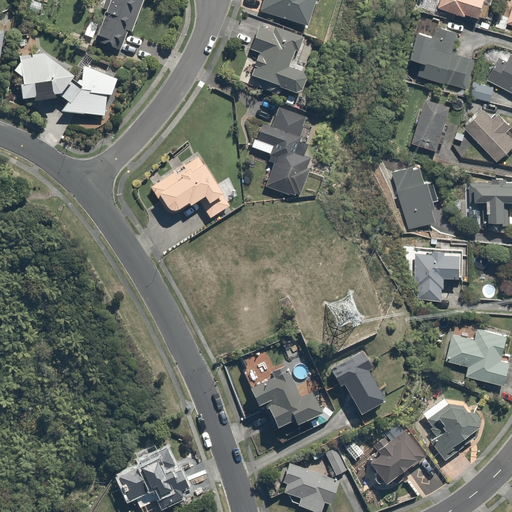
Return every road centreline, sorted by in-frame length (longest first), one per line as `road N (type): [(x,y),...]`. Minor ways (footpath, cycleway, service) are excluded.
road 1 (residential): [(243,511),(197,375),(87,184)]
road 2 (residential): [(87,184),(186,70),(207,0)]
